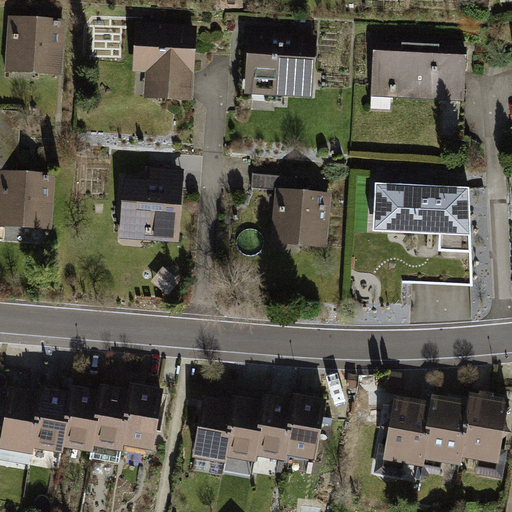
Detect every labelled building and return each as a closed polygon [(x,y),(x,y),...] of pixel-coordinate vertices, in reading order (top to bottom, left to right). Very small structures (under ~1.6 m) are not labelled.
[(11,22),(6,77),(61,81),(65,26),(11,22)] [(200,27),(136,25),(134,75),(148,75),(147,106),(197,108),(198,77),(200,27)] [(319,38),(250,34),(246,100),(315,104),(319,38)] [(402,48),(376,47),(373,91),(464,96),(466,51),(439,49),(440,46),(402,44),(402,48)] [(21,110),(0,109),(0,166),(19,167),(21,110)] [(146,182),(125,182),(123,247),(140,247),(140,242),(182,243),(185,169),(147,168),(146,182)] [(57,177),(1,173),(0,183),(0,228),(53,232),(57,177)] [(252,190),(277,192),(271,251),(329,256),(335,198),(327,197),(300,195),(301,180),(254,175),(252,190)] [(467,195),(377,190),(375,236),(439,240),(438,253),(470,255),(467,195)] [(402,374),(390,374),(389,393),(402,393),(402,374)] [(134,391),(133,397),(125,451),(156,455),(165,395),(134,391)] [(124,456),(125,451),(133,397),(104,393),(104,399),(96,452),(124,456)] [(95,457),(96,452),(104,399),(74,394),(74,400),(66,453),(95,457)] [(65,459),(66,453),(74,400),(44,396),(43,402),(35,454),(65,459)] [(34,461),(35,454),(43,402),(11,398),(2,456),(34,461)] [(290,461),(319,465),(327,405),(299,401),(298,407),(290,461)] [(464,467),(501,474),(511,410),(511,407),(475,401),(474,409),(464,467)] [(289,466),(290,461),(298,407),(269,403),(268,409),(260,462),(289,466)] [(426,474),(427,469),(437,410),(397,403),(386,468),(426,474)] [(463,475),(464,467),(474,409),(438,403),(437,410),(427,469),(463,475)] [(259,467),(260,462),(268,409),(238,404),(237,411),(229,463),(259,467)] [(228,470),(229,463),(237,411),(205,406),(196,465),(228,470)]
